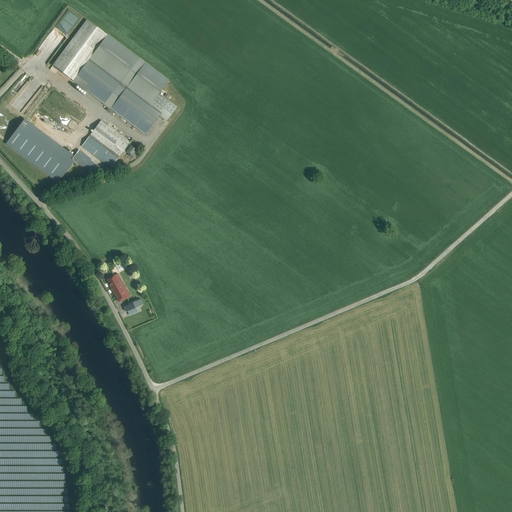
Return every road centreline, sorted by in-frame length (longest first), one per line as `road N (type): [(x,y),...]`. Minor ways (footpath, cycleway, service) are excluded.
road 1 (unclassified): [(152,389),(418,277),(511,193)]
road 2 (unclassified): [(152,389),(85,258),(0,161)]
road 3 (unclassified): [(182,511),(173,446),(152,389)]
